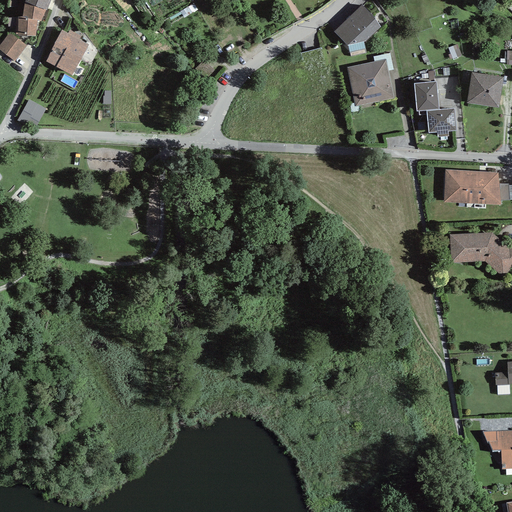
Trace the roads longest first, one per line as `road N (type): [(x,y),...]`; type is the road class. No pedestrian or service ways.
road 1 (residential): [(511,160),(203,142)]
road 2 (unclassified): [(344,0),(251,66),(203,142)]
road 3 (residential): [(203,142),(3,135)]
road 4 (residential): [(3,135),(59,0)]
